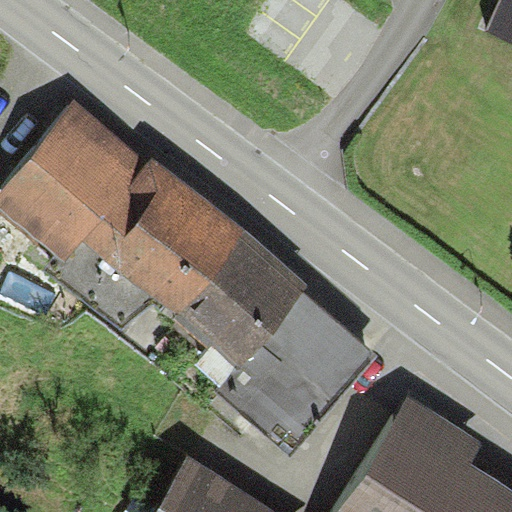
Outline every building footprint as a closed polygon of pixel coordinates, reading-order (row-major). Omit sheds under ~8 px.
[(511,0),(496,0),(486,24),(511,35),(511,0)] [(89,215),(138,158),(71,100),(0,182),(0,199),(59,250),(89,215)] [(176,290),(232,225),(145,150),(138,158),(89,215),(176,290)] [(176,290),(245,349),(301,284),(232,225),(176,290)] [(245,349),(222,376),(288,433),(367,341),(301,284),(245,349)] [(403,396),(331,507),(339,511),(511,511),(511,485),(462,456),(473,438),(403,396)] [(277,511),(187,453),(148,511),(277,511)]
